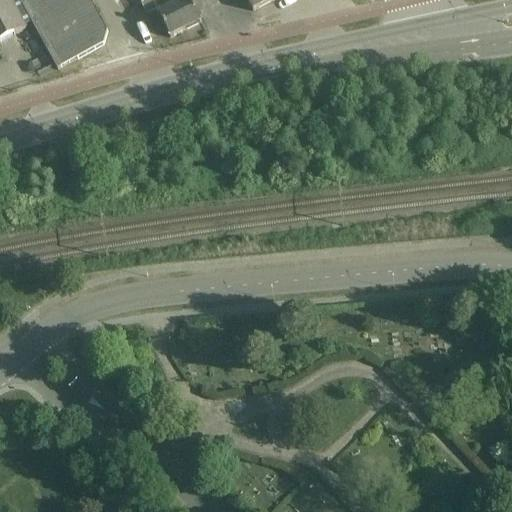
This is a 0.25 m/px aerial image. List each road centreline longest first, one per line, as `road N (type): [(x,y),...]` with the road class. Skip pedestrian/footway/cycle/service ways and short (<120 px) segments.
road 1 (tertiary): [(0,140),(330,51),(511,22)]
road 2 (residential): [(42,335),(73,314),(149,294),(467,265),(511,268)]
road 3 (unclassified): [(10,363),(68,403),(121,426)]
road 4 (unclassified): [(213,511),(121,426)]
road 5 (unclassified): [(121,426),(42,335)]
